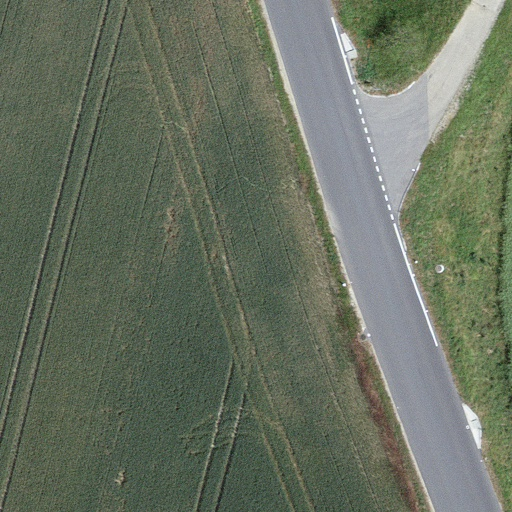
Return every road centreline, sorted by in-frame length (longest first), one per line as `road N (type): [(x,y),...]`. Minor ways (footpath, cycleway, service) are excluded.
road 1 (tertiary): [(478,511),(307,0)]
road 2 (track): [(376,212),(487,0)]
